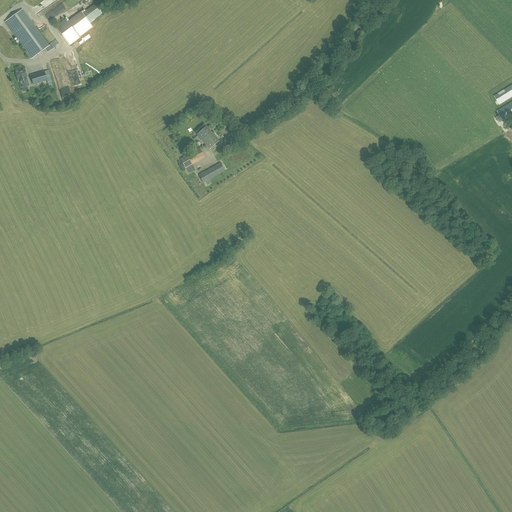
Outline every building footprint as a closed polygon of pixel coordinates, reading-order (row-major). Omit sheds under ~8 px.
[(101,8),(88,16),(92,22),(105,14),(101,8)] [(5,22),(32,58),(45,49),(47,53),(53,48),(51,44),(49,45),(22,9),(5,22)] [(81,11),(67,22),(78,37),(79,38),(93,27),(90,23),(82,13),(81,11)] [(65,19),(56,26),(69,44),(78,37),(67,22),(65,19)] [(25,69),(16,72),(18,80),(19,79),(21,88),(29,86),(26,77),(27,77),(25,69)] [(44,72),(31,76),(33,84),(47,80),(44,72)] [(500,105),(511,97),(511,89),(496,99),(500,105)] [(504,122),(511,117),(511,102),(497,111),(504,122)] [(210,149),(219,141),(206,126),(197,134),(210,149)] [(200,148),(181,159),(186,168),(205,157),(200,148)] [(203,183),(225,171),(221,163),(199,175),(203,183)]
